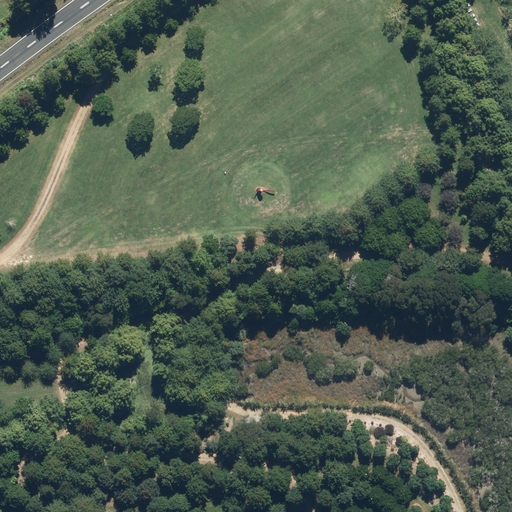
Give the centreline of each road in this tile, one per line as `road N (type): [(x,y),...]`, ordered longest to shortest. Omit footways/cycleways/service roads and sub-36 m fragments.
road 1 (track): [(80,437),(62,372),(94,337),(134,318),(209,300),(321,254),(450,244),(511,253)]
road 2 (track): [(310,511),(291,474),(248,457),(134,454),(80,437),(0,468)]
road 3 (track): [(198,0),(126,48),(84,118),(45,211),(0,263)]
road 4 (track): [(457,511),(417,443),(392,427),(341,413),(242,414)]
